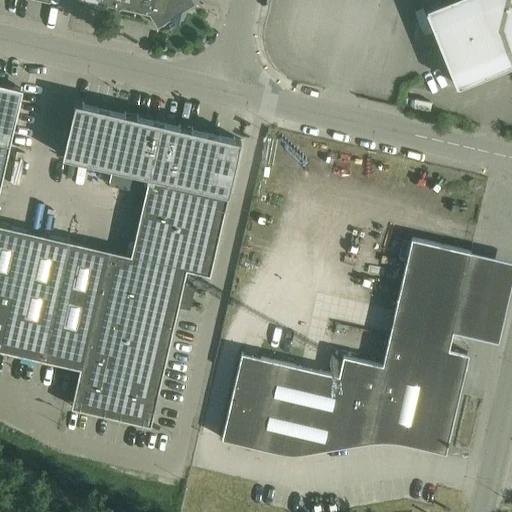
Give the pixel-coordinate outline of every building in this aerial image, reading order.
[(94,0),(101,1),(103,2),(115,4),(117,9),(122,6),(150,13),(158,25),(171,17),(180,19),(183,9),(195,1),(194,0),(94,0)] [(511,0),(445,0),(428,7),(459,85),(511,63),(511,0)] [(0,349),(80,368),(81,368),(72,407),(151,425),(179,307),(190,309),(195,287),(183,284),(187,269),(210,274),(229,195),(201,188),(174,182),(149,176),(131,254),(0,223),(0,189),(11,144),(23,90),(0,84),(0,349)] [(63,156),(91,163),(103,107),(87,104),(76,101),(63,156)] [(103,107),(91,163),(118,169),(131,114),(103,107)] [(131,114),(118,169),(146,175),(159,120),(131,114)] [(159,120),(146,175),(149,176),(174,182),(186,127),(159,120)] [(186,127),(174,182),(201,188),(214,133),(186,127)] [(214,133),(201,188),(229,195),(242,139),(230,137),(214,133)] [(323,370),(242,352),(222,438),(277,451),(285,452),(293,453),(300,452),(373,440),(386,440),(398,441),(408,443),(446,452),(469,353),(449,348),(454,330),(499,341),(511,283),(511,260),(472,251),(412,237),(390,335),(383,364),(344,355),(339,374),(323,370)]
